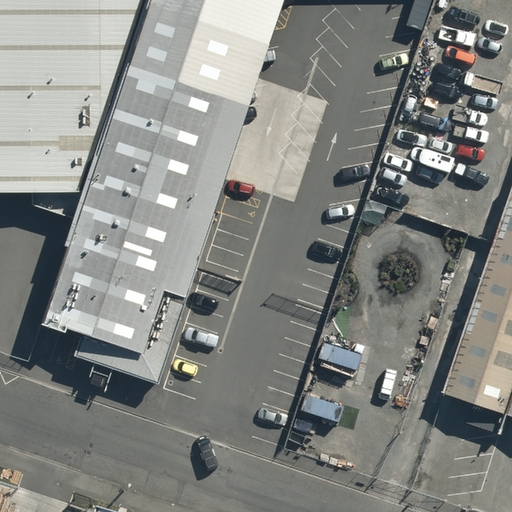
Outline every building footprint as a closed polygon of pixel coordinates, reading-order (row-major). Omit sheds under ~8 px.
[(140,0),(0,0),(0,184),(76,184),(140,0)] [(68,346),(153,377),(280,0),(145,0),(37,319),(73,331),(68,346)] [(439,0),(426,36),(441,42),(451,16),(484,28),(494,0),(439,0)] [(511,206),(446,399),(511,421),(511,206)] [(115,511),(116,510),(94,502),(89,511),(115,511)]
